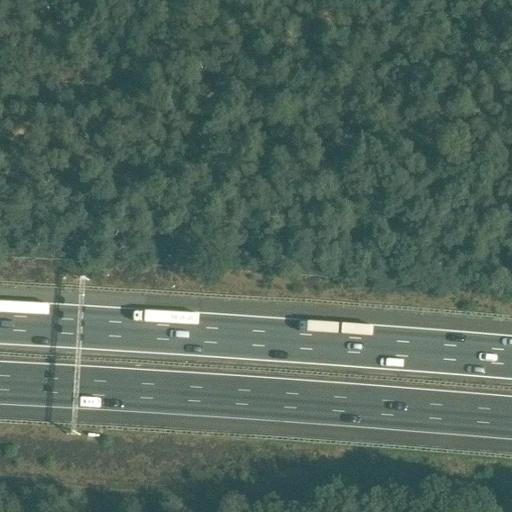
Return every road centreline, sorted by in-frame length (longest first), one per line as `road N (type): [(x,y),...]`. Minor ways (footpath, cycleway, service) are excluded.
road 1 (track): [(0,21),(34,15),(74,37),(236,56),(308,93),(357,63),(491,66),(511,59)]
road 2 (motorway): [(0,383),(511,421)]
road 3 (motorway): [(511,360),(0,325)]
